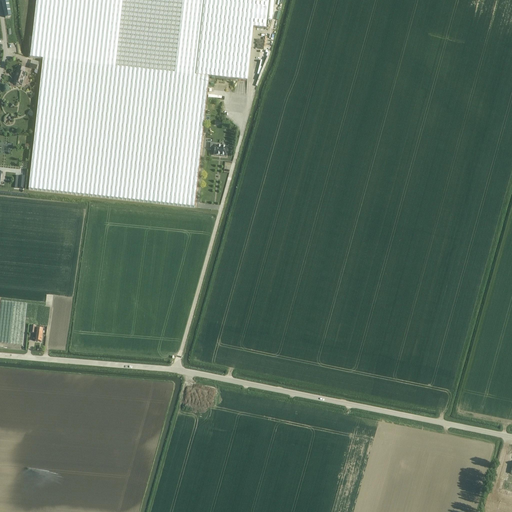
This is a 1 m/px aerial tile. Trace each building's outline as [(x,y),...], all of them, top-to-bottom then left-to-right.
[(5,18),(11,17),(7,0),(3,0),(1,0),(5,18)] [(36,0),(30,58),(43,59),(29,189),(143,202),(195,207),(208,87),(214,88),(215,78),(240,81),(247,82),(253,28),(265,30),(268,0),(36,0)] [(14,80),(13,83),(14,83),(22,86),(25,74),(24,74),(25,69),(17,67),(16,72),(13,79),(14,80)] [(221,147),(215,147),(215,144),(211,144),(210,151),(214,151),(213,156),(226,157),(227,148),(225,148),(225,146),(221,146),(221,147)] [(0,343),(22,346),(27,304),(1,301),(0,308),(0,343)] [(31,326),(30,333),(36,334),(35,342),(41,343),(42,334),(43,330),(39,329),(39,328),(38,328),(38,327),(31,326)]
